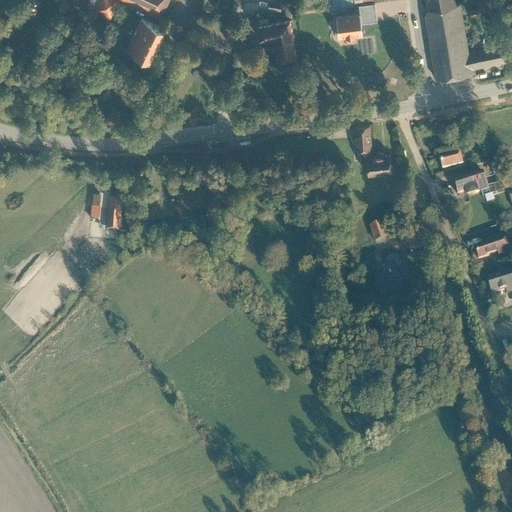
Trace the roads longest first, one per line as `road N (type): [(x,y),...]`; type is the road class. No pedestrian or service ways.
road 1 (residential): [(443,222),(429,233),(432,267),(497,511)]
road 2 (secondary): [(226,133),(87,143),(2,129)]
road 3 (secondary): [(400,107),(226,133)]
road 4 (unclassified): [(226,133),(237,0)]
road 5 (residential): [(443,222),(490,341)]
road 6 (residential): [(400,107),(443,222)]
